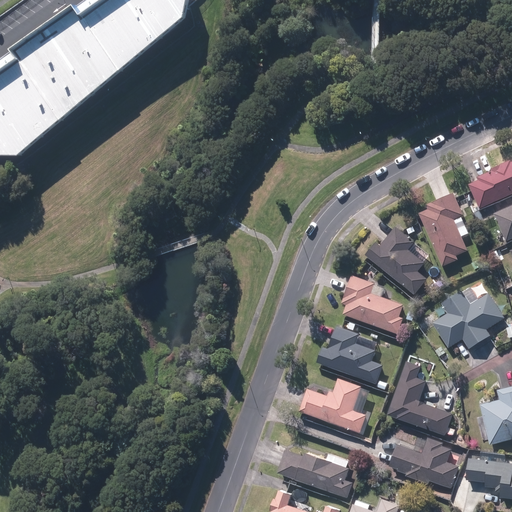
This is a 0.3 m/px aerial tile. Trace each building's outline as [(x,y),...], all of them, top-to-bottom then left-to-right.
[(97,0),(0,68),(0,156),(29,157),(194,19),(194,0),(97,0)] [(472,184),(481,204),(511,190),(511,160),(500,166),(499,164),(488,169),(489,171),(478,176),(480,181),(472,184)] [(467,246),(453,214),(462,211),(456,190),(427,200),(430,207),(420,211),(443,263),(457,257),(455,251),(467,246)] [(511,204),(495,213),(505,237),(511,233),(511,204)] [(378,242),(369,252),(413,292),(425,279),(413,269),(421,260),(408,248),(414,242),(398,227),(382,245),(378,242)] [(403,302),(372,292),(376,282),(355,274),(345,299),(350,301),(347,311),(395,327),(403,302)] [(489,332),(484,325),(501,316),(486,289),(470,300),(463,288),(443,299),(450,309),(433,320),(449,345),(464,334),(470,344),(489,332)] [(325,343),(319,359),(377,380),(383,362),(373,358),(376,351),(356,343),(360,332),(339,324),(331,345),(325,343)] [(456,351),(448,355),(454,368),(462,364),(456,351)] [(420,364),(409,360),(394,400),(402,403),(398,415),(446,432),(448,423),(455,421),(456,412),(419,399),(427,379),(416,375),(420,364)] [(310,388),(303,408),(363,430),(369,413),(353,408),(362,384),(340,376),(336,392),(330,390),(329,395),(310,388)] [(511,385),(501,386),(504,396),(481,403),(491,441),(511,435),(511,385)] [(425,452),(399,443),(392,462),(406,467),(405,471),(431,480),(432,475),(450,481),(457,462),(446,458),(449,448),(429,441),(425,452)] [(353,467),(306,451),(305,456),(286,449),(279,470),(288,473),(287,478),(343,497),(353,467)] [(511,470),(511,469),(511,461),(471,459),(469,476),(488,478),(487,483),(504,484),(504,493),(511,494),(511,470)] [(294,493),(281,488),(272,511),(341,511),(342,509),(324,503),(321,511),(318,511),(291,502),(294,493)] [(395,511),(399,502),(384,497),(379,511),(355,502),(351,511),(395,511)]
